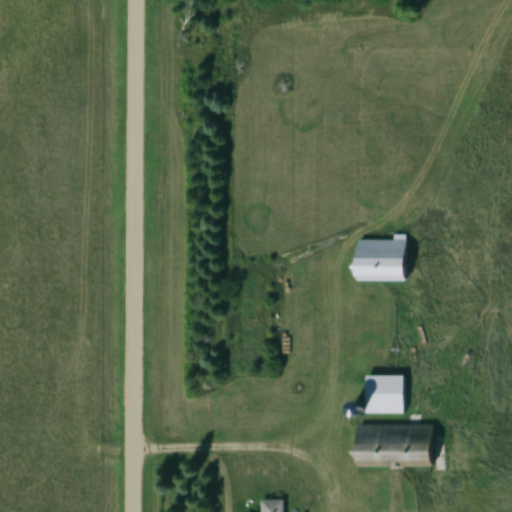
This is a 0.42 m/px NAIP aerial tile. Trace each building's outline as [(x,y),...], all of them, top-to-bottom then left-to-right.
[(353,239),(353,281),(405,281),(405,239),(353,239)] [(361,375),(362,414),(406,414),(405,374),(361,375)] [(356,409),(354,409),(353,410),(352,412),(352,413),(352,415),(353,416),(354,417),(355,418),(357,418),(359,417),(360,416),(360,415),(361,414),(361,413),(360,411),(360,410),(359,409),(357,409),(356,409)] [(354,423),(355,467),(435,465),(434,422),(354,423)] [(283,511),(283,500),(259,500),(259,511),(283,511)]
